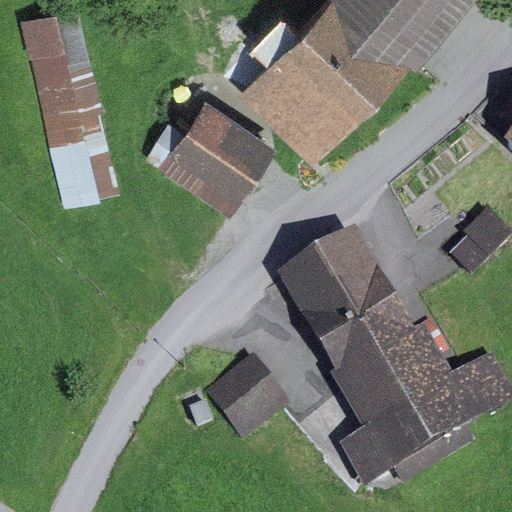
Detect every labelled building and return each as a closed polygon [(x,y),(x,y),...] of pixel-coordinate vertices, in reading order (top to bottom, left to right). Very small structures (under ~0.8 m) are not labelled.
[(47,0),(40,1),(64,186),(120,179),(96,0),(47,0)] [(308,0),(234,90),(320,161),(452,0),(308,0)] [(195,105),(152,170),(227,218),(269,153),(195,105)] [(511,128),(493,148),(511,165),(511,128)] [(466,430),(351,224),(268,270),(383,477),(466,430)] [(263,338),(214,373),(250,422),(299,387),(263,338)]
